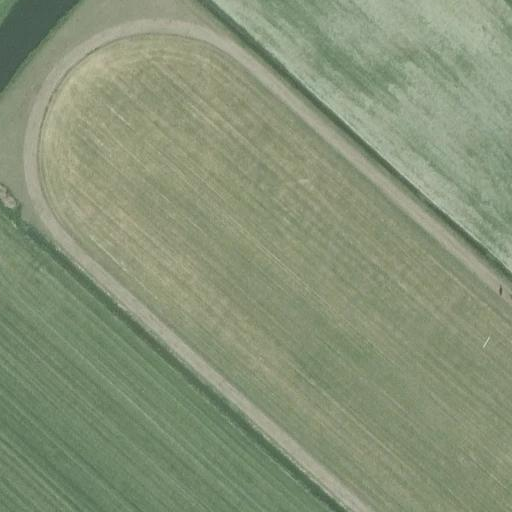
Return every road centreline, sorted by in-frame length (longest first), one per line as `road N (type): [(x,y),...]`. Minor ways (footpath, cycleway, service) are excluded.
road 1 (track): [(363,511),(41,218),(26,166),(36,117),(66,63),(104,37),(156,24),(218,43)]
road 2 (track): [(218,43),(511,304)]
